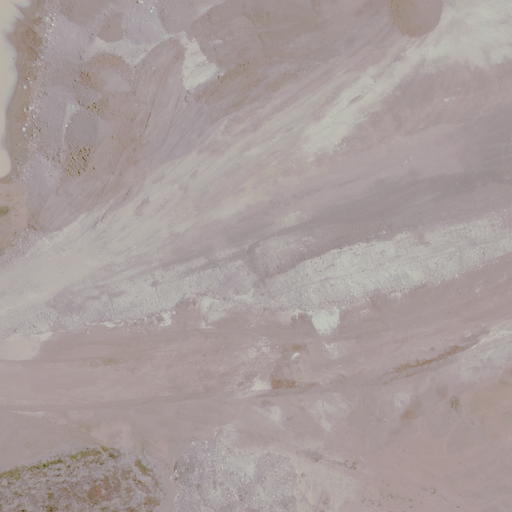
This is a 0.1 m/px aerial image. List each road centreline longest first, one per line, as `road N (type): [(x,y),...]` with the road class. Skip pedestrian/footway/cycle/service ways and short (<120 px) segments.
road 1 (unknown): [(105,0),(182,133),(419,0)]
road 2 (unknown): [(0,261),(182,133)]
